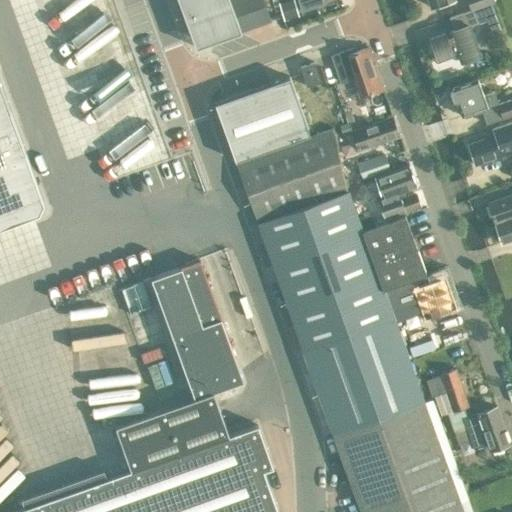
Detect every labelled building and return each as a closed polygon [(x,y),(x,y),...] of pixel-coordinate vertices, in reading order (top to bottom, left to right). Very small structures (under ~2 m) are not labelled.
[(178,0),(196,47),(271,20),(263,0),(178,0)] [(298,0),(302,11),(326,3),(325,0),(298,0)] [(467,0),(471,9),(473,8),(493,1),(492,0),(467,0)] [(473,8),(471,9),(449,17),(454,29),(450,31),(451,33),(445,36),(444,33),(430,38),(438,59),(452,54),(451,52),(457,50),(461,61),(480,54),(469,25),(478,22),(473,8)] [(332,54),(331,54),(341,81),(355,77),(361,97),(383,89),(368,47),(368,46),(356,50),(355,46),(332,54)] [(300,66),(307,86),(321,81),(315,62),(300,66)] [(289,76),(215,103),(235,160),(310,134),(289,76)] [(483,94),(478,79),(453,88),(450,93),(453,101),(458,104),(463,116),(482,109),(487,123),(511,113),(511,97),(498,103),(494,91),(483,94)] [(0,223),(38,210),(42,202),(0,82),(0,223)] [(358,150),(399,135),(393,117),(352,131),(358,150)] [(475,164),(511,150),(511,120),(492,127),(495,134),(468,144),(475,164)] [(338,127),(341,135),(352,131),(349,123),(338,127)] [(332,128),(236,163),(244,186),(249,199),(257,223),(348,191),(348,190),(346,191),(332,128)] [(384,153),(357,163),(363,178),(390,169),(384,153)] [(375,177),(382,198),(377,200),(384,218),(420,205),(416,194),(404,198),(401,191),(417,185),(409,164),(375,177)] [(348,191),(257,223),(258,224),(265,243),(273,266),(278,281),(281,287),(294,325),(302,348),(310,369),(310,370),(333,362),(326,342),(394,317),(393,316),(383,289),(423,275),(426,274),(425,273),(405,215),(362,230),(348,191)] [(511,193),(488,202),(495,222),(511,216),(511,193)] [(511,216),(495,222),(501,242),(511,238),(511,216)] [(105,477),(8,511),(278,511),(277,510),(263,469),(272,466),(258,426),(257,425),(228,435),(226,428),(217,400),(214,391),(244,379),(240,370),(200,259),(150,278),(194,398),(161,409),(116,425),(130,470),(105,479),(105,477)] [(423,275),(383,289),(393,316),(394,317),(394,319),(395,319),(391,308),(416,299),(424,320),(457,308),(445,274),(425,281),(423,275)] [(333,362),(310,370),(318,391),(319,394),(333,432),(348,476),(439,444),(432,424),(440,422),(434,403),(425,406),(408,359),(394,317),(326,342),(333,362)] [(447,391),(453,410),(447,412),(458,445),(471,440),(474,448),(488,443),(490,451),(510,444),(496,405),(476,412),(477,412),(466,415),(464,407),(469,406),(456,368),(441,373),(441,375),(426,380),(432,396),(447,391)] [(439,444),(348,476),(361,511),(463,511),(454,486),(439,444)]
